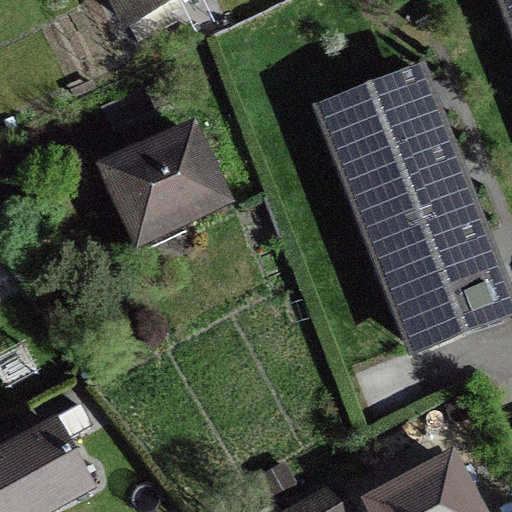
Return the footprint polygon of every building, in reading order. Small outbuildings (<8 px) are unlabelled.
[(205,0),(107,0),(129,40),(205,0)] [(511,0),(500,0),(511,31),(511,0)] [(511,330),(511,297),(428,80),(320,122),(416,367),(511,330)] [(148,82),(101,104),(108,125),(156,103),(148,82)] [(200,138),(103,182),(140,263),(237,220),(200,138)] [(83,511),(101,503),(63,428),(0,459),(0,511),(83,511)] [(483,511),(460,468),(374,511),(483,511)] [(347,511),(338,495),(307,511),(347,511)]
